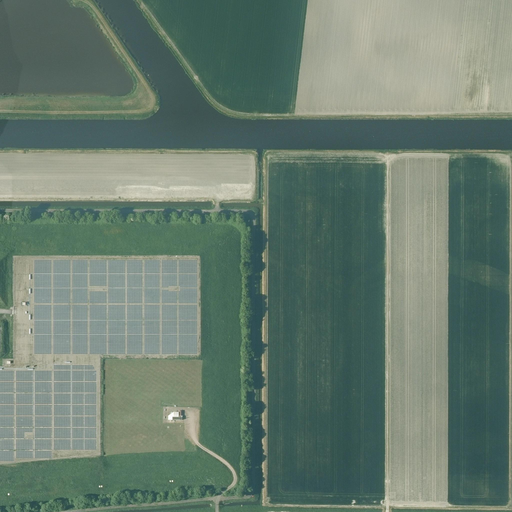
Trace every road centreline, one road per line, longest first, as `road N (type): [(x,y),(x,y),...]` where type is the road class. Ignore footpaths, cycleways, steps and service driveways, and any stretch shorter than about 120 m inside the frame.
road 1 (track): [(70,511),(252,493),(254,219),(242,210),(0,210)]
road 2 (track): [(194,413),(195,440),(235,476),(216,511)]
